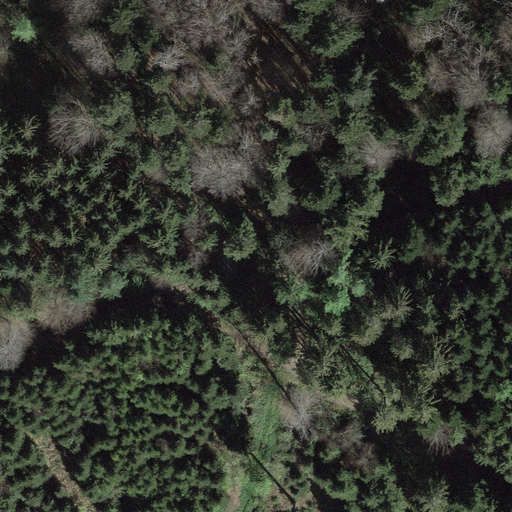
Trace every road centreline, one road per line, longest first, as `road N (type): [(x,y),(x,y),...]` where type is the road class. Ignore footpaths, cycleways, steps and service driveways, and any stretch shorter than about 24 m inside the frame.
road 1 (track): [(0,346),(511,185)]
road 2 (track): [(171,293),(348,400),(443,434),(511,475)]
